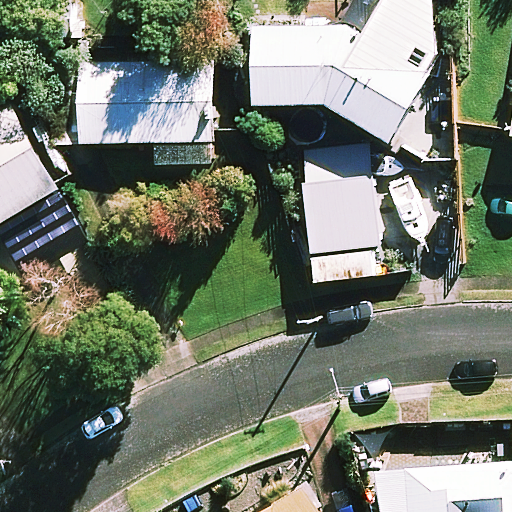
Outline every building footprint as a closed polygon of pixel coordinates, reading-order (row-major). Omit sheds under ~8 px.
[(443,5),(433,0),(393,0),(374,37),(361,31),(261,30),(260,107),(332,110),(401,147),(437,80),(443,5)] [(221,166),(220,64),(83,67),(84,96),(66,97),(67,147),(161,145),(161,167),(221,166)] [(0,234),(65,196),(15,111),(0,119),(0,234)] [(389,279),(381,148),(305,153),(314,284),(389,279)] [(511,511),(511,471),(379,482),(381,511),(511,511)] [(313,511),(305,498),(281,511),(313,511)]
